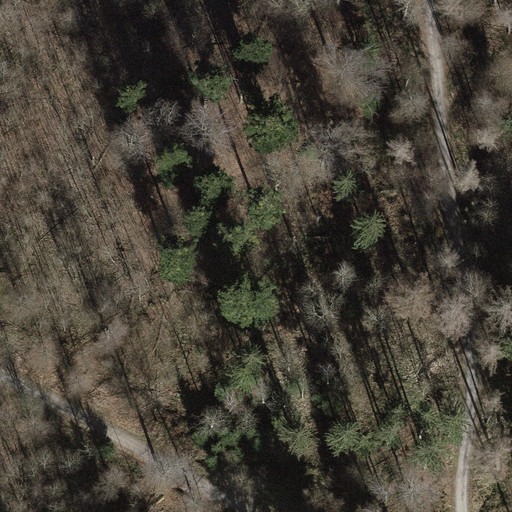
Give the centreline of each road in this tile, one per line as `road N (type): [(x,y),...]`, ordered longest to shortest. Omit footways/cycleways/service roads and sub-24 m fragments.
road 1 (track): [(428,0),(468,332),(464,511)]
road 2 (track): [(0,371),(250,511)]
